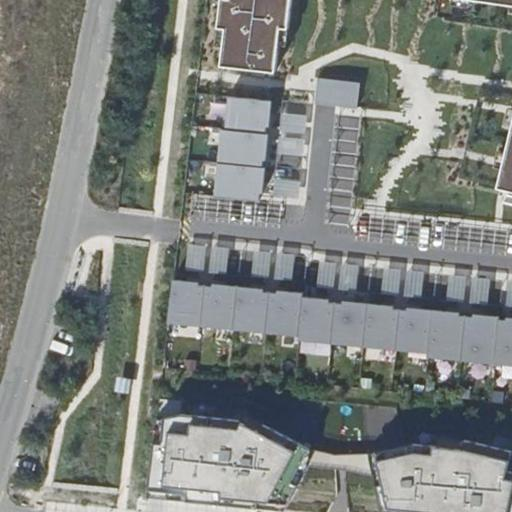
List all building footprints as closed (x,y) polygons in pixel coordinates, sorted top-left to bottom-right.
[(221,0),(218,27),(226,28),(223,47),(221,65),(276,72),(279,44),(281,27),(288,28),(291,0),(221,0)] [(511,0),(481,0),(510,4),(511,4),(511,126),(506,151),(502,168),(498,187),(511,190),(511,0)] [(223,47),(226,28),(218,27),(216,47),(223,47)] [(287,45),(288,28),(281,27),(279,44),(287,45)] [(399,114),(402,88),(360,83),(357,108),(399,114)] [(272,101),(229,96),(225,130),(266,134),(266,126),(270,127),(272,101)] [(225,130),(221,129),(218,163),(262,167),(263,160),(266,160),(269,134),(266,134),(225,130)] [(502,168),(506,151),(498,149),(494,166),(502,168)] [(218,163),(215,196),(259,200),(260,193),(263,193),(266,167),(262,167),(218,163)] [(168,323),(202,326),(206,286),(199,285),(199,282),(173,280),(168,323)] [(206,286),(202,326),(234,330),(239,286),(213,283),(213,286),(206,286)] [(239,286),(234,330),(266,333),(271,292),(264,291),(264,288),(239,286)] [(271,292),(266,333),(299,336),(303,296),(304,292),(278,290),(277,293),(271,292)] [(299,336),(299,340),(332,343),(336,302),(329,302),(329,299),(303,296),(299,336)] [(332,343),(364,347),(369,303),(343,300),(343,303),(336,302),(332,343)] [(364,347),(397,350),(401,309),(394,308),(394,305),(369,303),(364,347)] [(401,309),(397,350),(429,353),(433,309),(408,307),(407,310),(401,309)] [(429,357),(462,360),(467,315),(460,315),(460,312),(433,309),(429,353),(429,357)] [(462,360),(495,363),(500,319),(500,316),(474,313),(474,316),(467,315),(462,360)] [(500,319),(495,363),(511,365),(511,317),(507,317),(506,320),(500,319)] [(264,424),(244,413),(240,420),(260,431),(264,424)] [(157,419),(147,497),(284,511),(308,466),(342,469),(374,476),(381,511),(511,511),(511,471),(507,470),(511,451),(465,439),(463,448),(437,446),(414,443),(369,453),(336,454),(309,448),(264,424),(260,431),(240,420),(181,414),(157,419)] [(438,437),(437,446),(463,448),(465,439),(438,437)]
